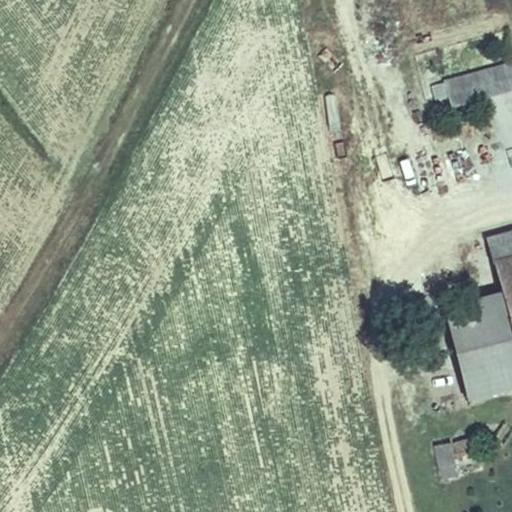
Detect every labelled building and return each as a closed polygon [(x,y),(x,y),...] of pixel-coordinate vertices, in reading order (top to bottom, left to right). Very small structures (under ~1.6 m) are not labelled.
[(511,59),(438,79),(445,105),(511,86),(511,59)] [(387,218),(404,218),(404,169),(387,169),(387,218)] [(497,246),(511,242),(511,222),(493,226),(497,246)] [(496,399),(511,395),(511,242),(497,246),(509,297),(474,304),(496,399)] [(481,451),(477,435),(450,441),(454,457),(481,451)]
